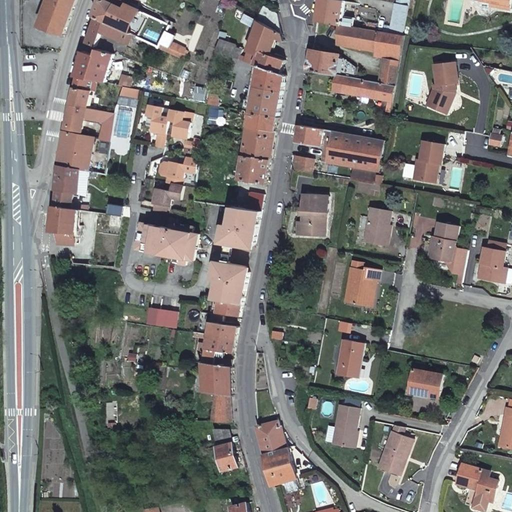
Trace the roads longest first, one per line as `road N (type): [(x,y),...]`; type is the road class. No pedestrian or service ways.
road 1 (secondary): [(18,511),(16,216)]
road 2 (residential): [(389,511),(346,490),(297,441),(275,393),(255,298)]
road 3 (secondary): [(298,62),(255,298)]
road 4 (tertiary): [(16,216),(38,188),(91,0)]
road 5 (secondary): [(255,298),(242,392),(270,511)]
road 6 (secondary): [(16,216),(5,0)]
road 7 (residential): [(431,511),(450,442),(511,326)]
